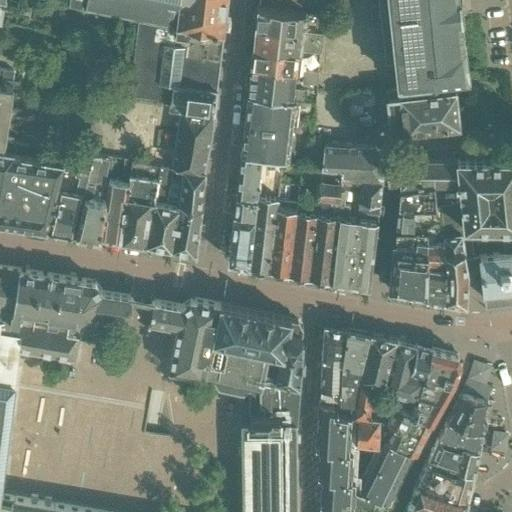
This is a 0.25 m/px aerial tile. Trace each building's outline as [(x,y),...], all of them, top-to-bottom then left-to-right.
[(0,0),(0,4),(25,9),(26,0),(0,0)] [(67,0),(67,5),(138,19),(223,34),(226,6),(227,0),(67,0)] [(399,82),(399,87),(408,86),(407,81),(417,79),(437,77),(437,79),(467,75),(466,73),(468,73),(467,70),(466,70),(464,50),(465,50),(465,47),(464,47),(464,44),(463,44),(460,17),(464,17),(463,13),(462,13),(462,6),(460,0),(380,0),(381,3),(370,4),(372,26),(383,25),(386,53),(395,52),(398,72),(398,82),(399,82)] [(258,7),(255,26),(304,32),(306,12),(258,7)] [(315,33),(323,34),(325,19),(322,16),(321,15),(317,15),(315,33)] [(170,105),(180,107),(213,112),(216,88),(218,74),(219,71),(218,71),(220,61),(220,59),(221,48),(222,48),(222,46),(223,35),(223,34),(138,19),(134,46),(131,73),(129,92),(170,98),(170,105)] [(255,26),(253,45),(301,51),(321,53),(323,34),(315,33),(304,32),(255,26)] [(253,45),(251,64),(296,70),(299,70),(301,51),(253,45)] [(250,69),(248,93),(295,98),(301,98),(303,89),(294,88),(296,70),(251,64),(251,69),(250,69)] [(0,81),(11,83),(13,71),(0,68),(0,81)] [(302,83),(317,84),(319,71),(303,70),(302,83)] [(437,77),(417,79),(419,93),(423,128),(446,126),(446,125),(455,124),(458,124),(458,122),(457,122),(454,91),(455,91),(455,89),(452,89),(439,91),(437,79),(437,77)] [(408,86),(399,87),(386,88),(387,94),(390,132),(393,131),(404,130),(406,130),(406,129),(416,128),(416,129),(423,128),(419,93),(417,79),(407,81),(408,86)] [(0,137),(3,138),(11,83),(0,81),(0,137)] [(346,103),(356,102),(355,91),(345,92),(346,103)] [(248,93),(244,123),(291,128),(295,98),(248,93)] [(174,141),(171,166),(173,167),(182,168),(204,171),(210,137),(213,112),(180,107),(174,141)] [(244,123),(241,151),(270,154),(282,156),(288,156),(291,128),(244,123)] [(45,226),(46,226),(60,147),(27,142),(27,138),(12,136),(11,139),(3,138),(0,137),(0,219),(10,221),(13,221),(21,222),(21,223),(24,223),(32,224),(34,225),(34,224),(42,225),(42,226),(45,226)] [(379,184),(398,184),(433,179),(433,181),(445,181),(445,184),(460,185),(462,203),(465,226),(497,227),(511,227),(511,159),(401,159),(401,156),(393,156),(394,142),(385,142),(374,144),(352,143),(352,142),(323,141),(321,164),(318,196),(330,197),(342,198),(358,199),(377,201),(379,184)] [(46,226),(76,232),(86,151),(60,147),(46,226)] [(100,236),(109,177),(112,155),(86,151),(76,232),(83,233),(85,236),(90,237),(93,235),(100,236)] [(228,259),(249,263),(260,168),(268,169),(270,154),(241,151),(238,179),(228,259)] [(249,263),(269,267),(277,193),(279,180),(282,156),(270,154),(268,169),(260,168),(249,263)] [(117,239),(145,243),(159,163),(128,158),(125,180),(117,239)] [(145,243),(172,248),(179,205),(177,205),(170,204),(171,197),(169,197),(173,167),(171,166),(159,163),(145,243)] [(177,205),(179,205),(201,209),(205,171),(204,171),(182,168),(177,205)] [(100,236),(117,239),(125,180),(109,177),(100,236)] [(424,294),(425,294),(426,225),(443,224),(439,204),(436,205),(433,181),(433,179),(398,184),(389,288),(424,294)] [(277,193),(269,267),(289,270),(296,207),(299,187),(299,182),(279,180),(277,193)] [(289,270),(310,274),(317,208),(305,207),(307,191),(305,191),(306,188),(299,187),(296,207),(289,270)] [(310,274),(329,277),(342,198),(330,197),(329,210),(317,208),(310,274)] [(329,277),(349,281),(358,199),(342,198),(329,277)] [(373,245),(377,201),(358,199),(349,281),(370,284),(370,276),(370,275),(373,245)] [(445,233),(443,298),(466,301),(467,289),(467,269),(465,258),(473,257),(474,249),(465,226),(462,203),(439,204),(443,224),(445,233)] [(179,205),(172,248),(196,253),(201,209),(179,205)] [(425,294),(443,298),(445,233),(443,224),(426,225),(425,294)] [(511,227),(497,227),(498,242),(502,241),(503,251),(480,254),(483,290),(484,290),(485,300),(511,297),(511,227)] [(0,291),(15,293),(19,268),(0,265),(0,291)] [(41,272),(19,268),(15,293),(0,291),(0,317),(32,323),(34,313),(41,272)] [(60,275),(41,272),(34,313),(48,315),(46,325),(52,327),(54,315),(60,275)] [(66,329),(79,332),(81,321),(75,320),(81,278),(60,275),(54,315),(68,317),(66,329)] [(81,321),(79,332),(95,334),(99,312),(128,317),(131,297),(132,297),(132,295),(129,294),(129,295),(102,290),(95,280),(81,278),(75,320),(81,321)] [(205,374),(220,303),(192,297),(181,304),(155,300),(155,299),(151,298),(151,300),(152,300),(149,319),(178,325),(169,367),(188,371),(196,374),(205,375),(205,374)] [(12,502),(0,499),(0,511),(296,511),(296,475),(296,447),(295,422),(296,422),(300,368),(303,368),(304,359),(301,358),(302,342),(299,342),(302,327),(297,319),(291,318),(291,317),(220,303),(205,374),(216,376),(215,382),(218,388),(242,393),(249,389),(250,421),(241,421),(242,460),(242,511),(115,511),(51,501),(53,489),(159,507),(172,436),(152,432),(144,431),(148,410),(47,393),(29,497),(13,494),(12,502)] [(0,381),(14,384),(18,348),(75,358),(79,332),(66,329),(52,327),(46,325),(32,323),(0,317),(0,381)] [(318,397),(340,401),(348,329),(323,324),(321,360),(320,386),(318,397)] [(348,329),(340,401),(355,403),(372,334),(348,329)] [(358,413),(358,416),(356,442),(378,444),(378,437),(380,419),(379,418),(379,415),(369,414),(374,380),(384,381),(383,387),(388,389),(397,339),(396,339),(372,334),(355,403),(340,401),(340,405),(333,403),(333,411),(358,413)] [(397,339),(388,389),(398,392),(414,398),(425,367),(412,364),(417,344),(397,339)] [(412,364),(425,367),(427,367),(432,347),(431,347),(431,348),(417,344),(412,364)] [(380,419),(378,437),(385,439),(414,452),(431,420),(452,381),(456,373),(460,361),(457,354),(457,353),(432,347),(427,367),(425,367),(414,398),(398,392),(395,404),(387,421),(380,419)] [(487,380),(494,364),(475,356),(468,372),(487,380)] [(467,380),(445,417),(482,430),(482,426),(485,425),(486,418),(484,416),(487,399),(491,387),(467,380)] [(0,485),(2,470),(4,457),(7,431),(8,427),(9,418),(11,408),(14,384),(0,381),(0,485)] [(356,511),(357,506),(353,506),(355,479),(350,478),(353,450),(348,450),(351,415),(358,416),(358,413),(333,411),(333,403),(318,401),(315,448),(319,449),(317,477),(321,477),(319,505),(324,506),(323,511),(356,511)] [(445,417),(436,437),(478,449),(482,430),(445,417)] [(488,445),(508,448),(510,428),(490,426),(488,445)] [(436,437),(427,458),(473,472),(478,449),(436,437)] [(414,452),(385,439),(359,490),(389,504),(414,452)] [(505,468),(508,450),(486,446),(482,464),(505,468)] [(427,458),(416,481),(467,500),(467,499),(467,498),(473,472),(427,458)] [(416,481),(406,502),(430,511),(463,511),(467,500),(416,481)] [(401,511),(430,511),(406,502),(401,511)]
